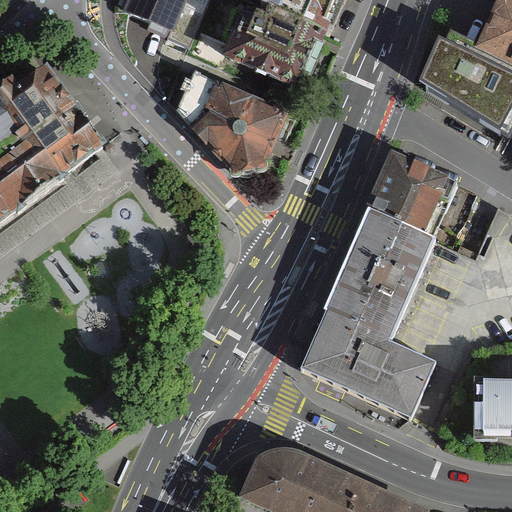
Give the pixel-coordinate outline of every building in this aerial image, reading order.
[(169,41),(190,50),(211,0),(130,0),(125,14),(172,34),(169,41)] [(249,0),(248,4),(330,39),(346,0),(249,0)] [(248,4),(224,61),(306,96),(330,39),(248,4)] [(511,15),(500,9),(472,54),(511,77),(511,15)] [(511,128),(511,77),(472,54),(440,41),(417,93),(503,145),(511,128)] [(41,69),(13,90),(8,82),(0,87),(0,226),(102,151),(41,69)] [(192,74),(175,114),(238,180),(268,178),(295,117),(192,74)] [(390,163),(364,223),(430,251),(456,190),(390,163)] [(353,404),(402,425),(427,368),(390,352),(404,317),(430,251),(364,223),(345,270),(298,380),(353,404)] [(475,270),(430,251),(404,317),(488,338),(511,333),(511,246),(489,237),(475,270)] [(511,442),(511,382),(476,382),(474,442),(511,442)] [(255,473),(244,503),(263,511),(417,511),(390,499),(338,476),(302,459),(289,457),(276,459),(262,463),(255,473)]
